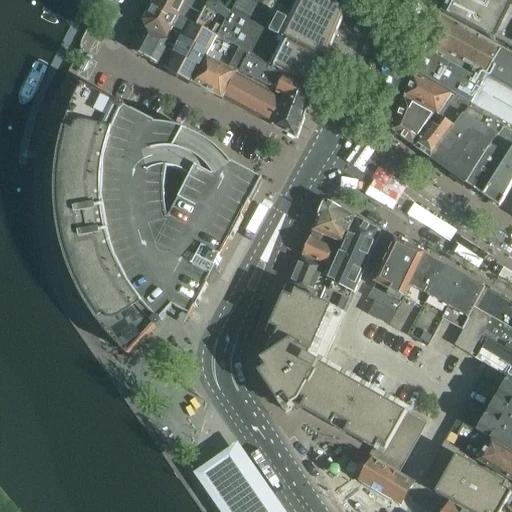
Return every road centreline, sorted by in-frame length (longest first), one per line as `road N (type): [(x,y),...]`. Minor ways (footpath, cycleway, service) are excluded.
road 1 (secondary): [(311,511),(232,392),(224,362),(238,310),(323,145)]
road 2 (unknown): [(194,322),(174,284),(222,191),(241,185),(262,194),(265,205)]
road 3 (tertiary): [(323,145),(486,251)]
road 4 (residential): [(111,50),(269,140)]
road 5 (secondary): [(393,0),(323,145)]
road 6 (unknown): [(265,205),(194,322)]
